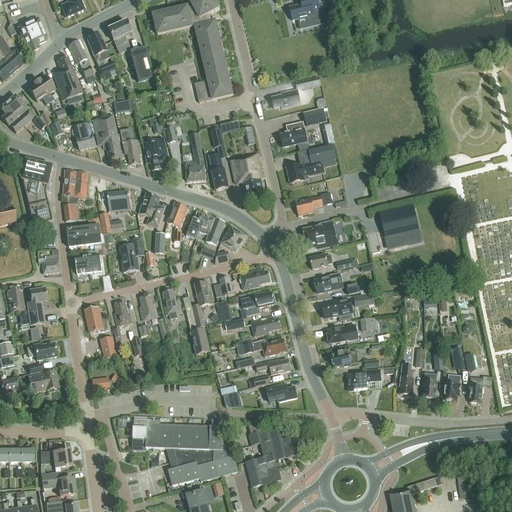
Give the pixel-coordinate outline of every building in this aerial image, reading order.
[(65,0),(67,3),(60,6),(65,19),(84,11),(80,1),(81,0),(65,0)] [(199,105),(233,97),(215,22),(212,23),(209,17),(220,11),(214,0),(191,0),(189,1),(193,9),(188,10),(188,8),(153,16),(158,36),(195,28),(208,83),(195,86),(199,105)] [(317,0),(299,0),(301,7),(290,9),(293,23),(307,20),(308,23),(315,21),(313,14),(321,12),(317,0)] [(17,29),(29,55),(40,50),(38,46),(45,43),(46,39),(37,20),(17,29)] [(107,30),(112,42),(113,42),(116,49),(127,44),(124,37),(131,34),(126,22),(107,30)] [(10,37),(15,34),(11,28),(6,30),(10,37)] [(87,40),(87,42),(92,53),(91,54),(101,76),(114,71),(111,63),(106,66),(104,62),(109,59),(100,38),(99,39),(97,35),(88,39),(89,40),(87,40)] [(0,54),(2,57),(0,57),(0,61),(12,75),(25,64),(19,57),(20,56),(16,51),(11,55),(0,38),(0,54)] [(77,65),(79,64),(85,80),(93,77),(87,60),(82,51),(83,50),(79,42),(68,48),(74,58),(73,59),(77,65)] [(129,53),(137,83),(154,79),(146,49),(129,53)] [(0,80),(2,83),(12,75),(0,61),(0,57),(2,57),(0,54),(0,80)] [(60,72),(58,73),(52,75),(63,101),(82,94),(74,73),(68,58),(57,63),(60,72)] [(35,83),(50,104),(54,101),(49,95),(54,91),(45,77),(35,83)] [(320,87),(318,79),(295,84),(297,92),(320,87)] [(46,107),(50,104),(35,83),(26,89),(36,104),(41,100),(46,107)] [(281,111),(300,107),(297,92),(281,96),(282,98),(271,100),(274,111),(281,109),(281,111)] [(15,97),(1,108),(1,111),(5,116),(0,120),(7,128),(8,127),(15,135),(35,118),(19,100),(18,101),(15,97)] [(320,108),(328,106),(326,99),(318,101),(320,108)] [(131,102),(114,105),(116,115),(133,112),(131,102)] [(66,118),(63,111),(54,114),(57,121),(66,118)] [(303,115),(306,128),(325,123),(323,111),(303,115)] [(46,127),(51,124),(46,114),(40,117),(46,127)] [(109,161),(122,158),(113,117),(93,121),(99,147),(103,146),(104,151),(107,151),(109,161)] [(41,131),(45,127),(38,118),(33,122),(41,131)] [(154,135),(162,133),(159,124),(152,126),(154,135)] [(326,126),(330,142),(336,140),(332,124),(326,126)] [(49,127),(54,137),(62,134),(57,125),(49,127)] [(307,145),(302,125),(287,128),(289,135),(280,137),(283,150),(307,145)] [(92,137),(90,126),(79,129),(81,137),(77,138),(80,152),(96,148),(93,137),(92,137)] [(255,145),(252,128),(241,131),(242,137),(245,136),(247,147),(255,145)] [(176,143),(173,129),(165,130),(169,144),(176,143)] [(224,148),(220,131),(211,133),(214,150),(224,148)] [(186,183),(205,182),(203,163),(199,135),(190,136),(195,164),(185,164),(186,183)] [(170,168),(163,139),(143,144),(146,161),(150,161),(153,173),(163,170),(163,169),(170,168)] [(138,142),(132,143),(131,140),(122,141),(125,156),(127,155),(129,166),(140,164),(138,155),(140,155),(138,142)] [(305,182),(304,178),(323,173),(321,164),(334,161),(330,147),(309,152),(312,165),(301,168),(300,166),(287,169),(291,186),(305,182)] [(247,202),(264,198),(260,181),(263,180),(258,156),(230,163),(236,186),(243,185),(247,202)] [(53,168),(27,162),(24,164),(21,179),(20,179),(22,182),(22,181),(24,182),(23,184),(33,227),(53,222),(46,193),(47,187),(48,188),(53,168)] [(215,193),(229,190),(224,170),(223,170),(222,163),(210,165),(212,173),(211,173),(215,193)] [(66,198),(67,207),(63,207),(65,223),(78,222),(77,199),(86,200),(88,175),(67,173),(65,175),(63,198),(66,198)] [(130,210),(128,192),(107,195),(109,213),(126,211),(130,210)] [(320,196),(321,198),(312,200),(311,200),(303,202),(303,204),(296,205),(299,217),(314,214),(313,209),(332,205),(329,194),(320,196)] [(157,230),(160,220),(164,209),(157,207),(159,200),(146,196),(139,215),(149,219),(146,226),(157,230)] [(179,232),(180,229),(187,210),(174,205),(167,224),(176,228),(174,233),(174,243),(180,244),(181,232),(179,232)] [(380,215),(388,250),(421,243),(413,208),(380,215)] [(0,228),(14,225),(11,209),(0,211),(0,228)] [(199,233),(205,217),(197,214),(194,222),(191,222),(185,237),(196,241),(199,233)] [(104,237),(111,235),(108,215),(100,217),(104,237)] [(128,224),(135,223),(134,215),(127,216),(128,224)] [(224,225),(205,217),(199,233),(208,237),(206,243),(215,247),(224,225)] [(101,226),(100,219),(88,221),(89,228),(101,226)] [(314,226),(315,228),(303,231),(307,251),(317,249),(317,251),(338,247),(333,222),(314,226)] [(67,231),(68,240),(99,236),(98,227),(67,231)] [(234,253),(244,237),(231,229),(221,244),(234,253)] [(163,256),(164,236),(156,235),(155,255),(163,256)] [(69,249),(94,246),(95,252),(106,251),(105,245),(104,245),(103,236),(99,236),(68,240),(69,249)] [(136,259),(143,257),(141,241),(131,242),(132,248),(119,250),(123,274),(138,272),(136,259)] [(213,262),(216,254),(204,249),(200,257),(213,262)] [(147,254),(149,267),(155,266),(153,253),(147,254)] [(229,263),(227,253),(217,255),(217,260),(214,266),(229,263)] [(327,267),(332,266),(330,257),(325,258),(325,256),(309,260),(312,272),(328,268),(327,267)] [(46,264),(43,265),(44,276),(60,275),(59,263),(58,257),(45,258),(46,264)] [(87,259),(89,274),(101,273),(99,257),(87,259)] [(77,276),(89,274),(87,259),(75,260),(77,276)] [(353,268),(352,262),(336,265),(337,271),(353,268)] [(258,286),(269,284),(267,273),(263,274),(262,271),(240,277),(243,292),(259,288),(258,286)] [(333,293),(343,291),(340,276),(329,278),(323,280),(314,282),(317,296),(327,294),(327,295),(333,293)] [(229,279),(219,281),(220,286),(214,288),(216,299),(233,296),(229,279)] [(194,287),(199,309),(214,305),(211,294),(209,294),(206,284),(194,287)] [(360,294),(358,286),(346,288),(348,297),(360,294)] [(10,294),(7,294),(10,315),(21,314),(22,318),(19,318),(20,326),(28,325),(26,313),(25,313),(22,292),(19,292),(18,288),(9,290),(10,294)] [(29,293),(31,304),(26,305),(30,327),(44,325),(41,303),(46,303),(44,290),(29,293)] [(165,317),(169,316),(170,321),(177,320),(176,314),(181,313),(178,302),(175,303),(173,291),(162,294),(165,305),(163,306),(165,317)] [(422,292),(407,292),(407,301),(422,300),(422,292)] [(254,297),(254,298),(242,300),(243,303),(241,303),(243,311),(245,310),(247,318),(260,315),(258,309),(275,306),(272,294),(267,295),(266,294),(254,297)] [(374,306),(373,296),(354,297),(355,308),(374,306)] [(142,322),(157,319),(155,308),(153,309),(150,297),(139,300),(141,309),(139,309),(142,322)] [(322,314),(321,314),(322,319),(324,319),(324,320),(330,319),(331,320),(338,318),(339,323),(352,320),(351,314),(349,302),(338,304),(338,303),(330,305),(330,306),(321,308),(322,314)] [(117,328),(132,325),(129,314),(127,314),(124,303),(114,306),(116,314),(113,315),(117,328)] [(90,334),(107,330),(105,320),(100,321),(98,309),(87,312),(89,321),(87,321),(90,334)] [(269,333),(280,331),(278,320),(273,321),(273,318),(251,323),(254,339),(270,335),(269,333)] [(194,321),(196,330),(205,328),(203,319),(194,321)] [(360,321),(362,333),(376,331),(375,319),(360,321)] [(164,320),(158,321),(163,344),(169,343),(164,320)] [(245,329),(243,320),(225,324),(227,333),(245,329)] [(147,336),(145,327),(138,328),(141,338),(147,336)] [(345,337),(356,335),(355,327),(344,329),(343,329),(326,333),(327,339),(326,340),(327,345),(329,345),(329,347),(339,345),(339,346),(345,345),(344,344),(347,343),(345,337)] [(196,357),(210,353),(204,330),(190,334),(196,357)] [(112,339),(101,341),(105,359),(116,357),(112,339)] [(135,358),(144,356),(140,340),(131,342),(135,358)] [(251,345),(243,346),(245,356),(262,351),(264,358),(268,357),(268,358),(279,356),(278,355),(285,353),(286,353),(283,341),(265,345),(264,341),(251,345)] [(0,357),(12,356),(10,344),(0,345),(0,357)] [(37,363),(56,359),(53,345),(40,347),(40,345),(33,347),(33,348),(26,350),(28,359),(35,358),(37,363)] [(454,350),(456,369),(465,368),(463,349),(454,350)] [(416,351),(415,369),(422,369),(423,351),(416,351)] [(349,366),(358,365),(355,353),(349,354),(349,353),(343,354),(342,354),(330,356),(333,370),(342,368),(342,369),(350,368),(349,366)] [(490,355),(472,357),(474,375),(492,373),(490,355)] [(14,367),(12,358),(0,359),(0,366),(1,369),(14,367)] [(253,359),(235,364),(237,371),(255,366),(253,359)] [(269,371),(271,377),(290,373),(287,361),(268,366),(268,364),(255,367),(257,374),(269,371)] [(379,369),(378,361),(364,362),(365,370),(379,369)] [(29,376),(42,373),(40,365),(27,368),(29,376)] [(399,380),(398,390),(400,390),(399,397),(404,397),(404,399),(410,399),(410,398),(411,398),(413,381),(412,381),(413,373),(410,373),(411,367),(402,366),(400,380),(399,380)] [(366,383),(380,382),(379,372),(365,373),(365,376),(347,377),(348,393),(367,392),(366,383)] [(55,373),(31,378),(28,379),(31,395),(58,389),(55,373)] [(423,383),(422,391),(423,391),(422,401),(435,402),(437,384),(436,384),(437,377),(424,376),(424,383),(423,383)] [(459,398),(460,386),(459,386),(460,378),(448,377),(447,385),(446,385),(445,389),(444,389),(443,396),(445,397),(444,402),(452,402),(452,403),(456,404),(457,398),(459,398)] [(0,382),(3,395),(19,392),(17,378),(0,382)] [(95,379),(96,387),(101,387),(102,389),(111,389),(111,378),(95,379)] [(269,386),(267,378),(253,381),(253,382),(248,383),(250,390),(269,386)] [(482,397),(483,389),(481,389),(482,380),(471,379),(470,387),(469,387),(468,394),(470,394),(470,397),(469,397),(469,400),(470,400),(469,405),(480,406),(481,402),(482,402),(482,397)] [(280,386),(266,390),(266,391),(267,395),(269,405),(277,403),(278,404),(297,400),(294,388),(281,391),(280,386)] [(233,394),(232,388),(220,391),(221,397),(233,394)] [(238,394),(223,397),(225,405),(240,402),(238,394)] [(134,421),(134,429),(133,429),(132,453),(146,453),(146,450),(147,421),(134,421)] [(146,450),(159,451),(159,426),(160,421),(147,421),(146,450)] [(173,451),(174,426),(159,426),(159,451),(167,451),(173,451)] [(187,458),(188,427),(174,426),(173,451),(177,451),(177,458),(187,458)] [(202,452),(203,427),(188,427),(187,458),(197,459),(197,452),(202,452)] [(203,427),(202,452),(197,452),(197,459),(205,459),(205,452),(209,452),(210,429),(210,428),(203,427)] [(223,429),(210,428),(210,429),(209,452),(222,453),(223,444),(223,443),(223,429)] [(269,431),(248,436),(251,448),(261,445),(271,443),(270,440),(273,439),(273,442),(279,441),(281,440),(279,431),(269,433),(269,431)] [(281,440),(279,441),(282,453),(284,452),(286,460),(296,457),(295,453),(305,450),(303,444),(305,444),(303,435),(282,441),(281,440)] [(271,443),(261,445),(265,458),(264,458),(266,464),(276,462),(286,460),(284,452),(282,453),(279,441),(273,442),(273,439),(270,440),(271,443)] [(173,451),(167,451),(173,471),(182,468),(192,466),(193,469),(197,468),(196,465),(201,463),(202,467),(208,465),(212,464),(213,456),(226,456),(226,443),(223,443),(222,453),(209,452),(205,452),(205,459),(197,459),(187,458),(177,458),(177,451),(173,451)] [(220,462),(223,474),(237,470),(230,443),(226,443),(226,456),(213,456),(212,464),(215,464),(220,462)] [(0,463),(9,464),(8,451),(0,451),(0,463)] [(21,464),(21,451),(8,451),(9,464),(21,464)] [(33,451),(21,451),(21,464),(33,464),(33,451)] [(54,470),(59,469),(72,467),(70,452),(52,454),(54,470)] [(40,466),(49,466),(48,453),(40,453),(40,466)] [(264,458),(245,463),(251,489),(263,486),(259,471),(263,470),(262,465),(266,464),(264,458)] [(208,465),(212,481),(218,479),(224,478),(223,474),(220,462),(215,464),(212,464),(208,465)] [(263,470),(259,471),(263,486),(265,486),(265,485),(269,484),(269,485),(281,482),(276,462),(266,464),(262,465),(263,470)] [(212,481),(208,465),(202,467),(201,463),(196,465),(197,468),(200,480),(201,484),(212,481)] [(186,484),(200,480),(197,468),(193,469),(192,466),(182,468),(186,484)] [(181,485),(186,484),(182,468),(173,471),(172,471),(168,472),(172,488),(181,485)] [(60,474),(49,475),(40,477),(42,491),(58,489),(60,498),(76,496),(74,480),(61,481),(60,474)] [(437,487),(435,480),(425,483),(428,491),(437,487)] [(223,483),(217,485),(220,496),(226,494),(223,483)] [(428,491),(425,483),(407,489),(408,493),(390,497),(392,511),(406,511),(414,509),(412,496),(428,491)] [(208,511),(203,492),(194,494),(194,492),(188,494),(188,493),(181,495),(183,500),(186,499),(189,511),(208,511)] [(35,511),(34,500),(29,501),(30,507),(21,509),(21,511),(35,511)] [(20,502),(15,503),(16,510),(7,511),(21,511),(21,509),(20,502)] [(59,503),(45,505),(46,511),(77,511),(77,505),(67,507),(66,502),(59,503)]
